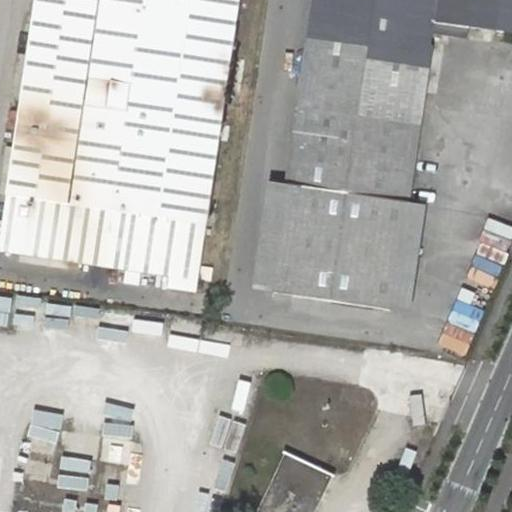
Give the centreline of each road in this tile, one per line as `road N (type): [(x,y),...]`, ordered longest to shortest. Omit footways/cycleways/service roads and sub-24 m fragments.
road 1 (unknown): [(276,0),(246,206),(242,263),(252,308),(286,319),(420,326),(496,175)]
road 2 (unknown): [(168,376),(268,360),(406,378)]
road 3 (unknown): [(1,427),(22,382),(62,362),(168,376)]
road 4 (unclassified): [(511,374),(447,511)]
road 5 (unknown): [(406,378),(343,511)]
road 6 (unknown): [(168,376),(149,511)]
